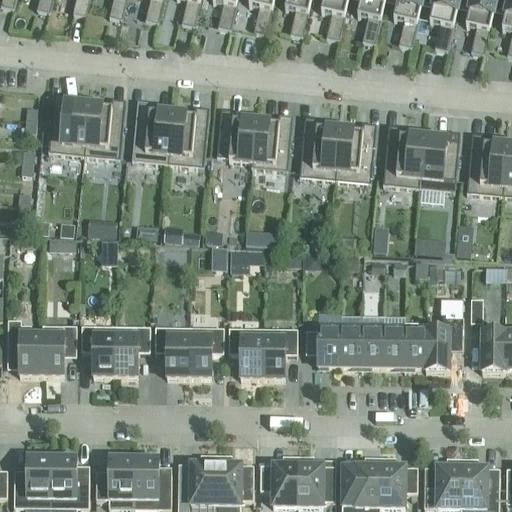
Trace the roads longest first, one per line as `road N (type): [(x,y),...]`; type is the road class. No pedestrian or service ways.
road 1 (residential): [(0,55),(511,105)]
road 2 (residential): [(511,429),(0,421)]
